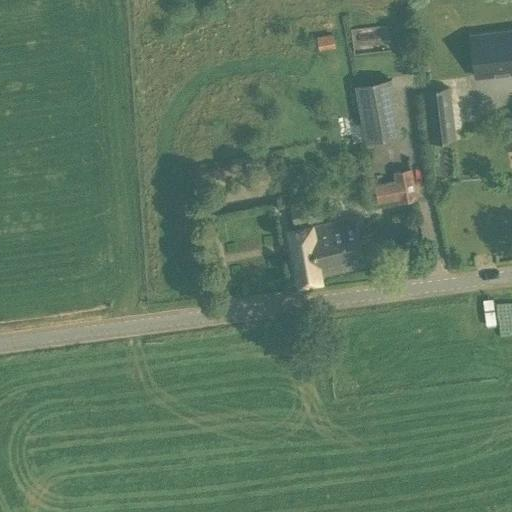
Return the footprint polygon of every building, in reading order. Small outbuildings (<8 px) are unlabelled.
[(336,33),(318,36),(320,45),(318,45),(319,50),(339,47),(336,33)] [(511,33),(464,38),(468,79),(511,74),(511,33)] [(393,78),(357,84),(365,133),(401,127),(393,78)] [(450,89),(424,92),(430,142),(455,139),(450,89)] [(416,199),(410,169),(394,172),(396,181),(378,185),(382,202),(399,199),(400,202),(416,199)] [(319,198),(292,204),(296,225),(323,220),(319,198)] [(312,224),(289,228),(300,285),(322,280),(321,275),(364,265),(354,216),(312,226),(312,224)]
